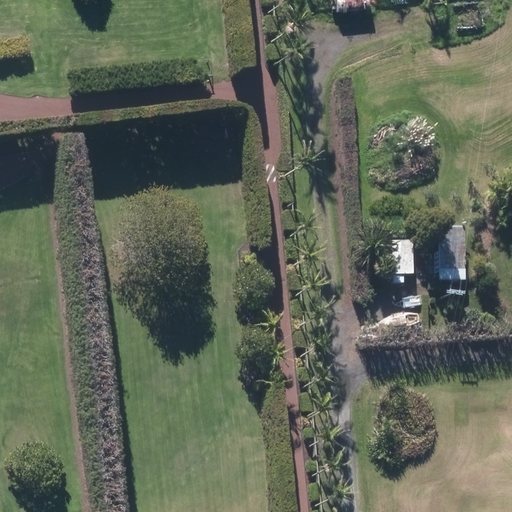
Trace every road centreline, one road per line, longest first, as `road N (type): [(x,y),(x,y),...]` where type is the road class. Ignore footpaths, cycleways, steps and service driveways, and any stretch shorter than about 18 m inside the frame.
road 1 (track): [(355,511),(323,51),(344,27),(480,5)]
road 2 (track): [(255,0),(302,511)]
road 3 (track): [(0,111),(49,119),(263,97)]
